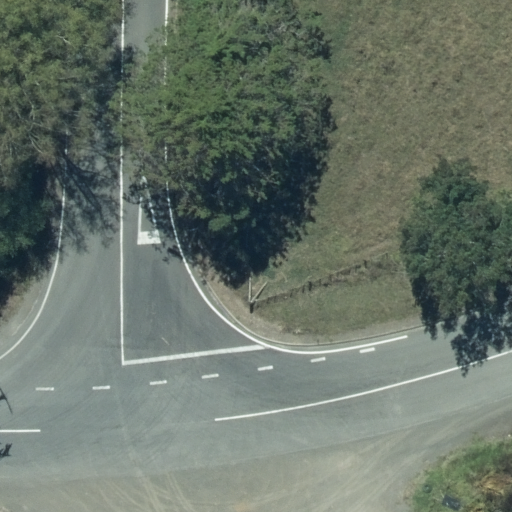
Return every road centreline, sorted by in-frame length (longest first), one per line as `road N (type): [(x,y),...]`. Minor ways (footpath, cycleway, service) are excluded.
road 1 (unclassified): [(126,0),(126,431)]
road 2 (tertiary): [(511,349),(279,410),(126,431)]
road 3 (tertiary): [(126,431),(0,430)]
